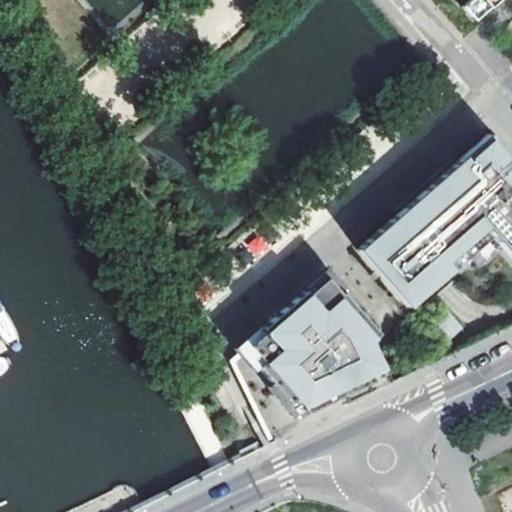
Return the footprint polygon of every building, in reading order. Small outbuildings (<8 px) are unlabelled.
[(492,4),(488,0),(464,0),(459,5),(473,21),(492,4)] [(355,250),(406,307),(449,269),(442,262),(483,227),(511,259),(511,162),(487,134),(355,250)] [(325,276),(245,347),(260,363),(255,367),(292,409),(297,405),(334,373),(350,391),(370,381),(368,376),(381,370),(368,341),(375,334),(325,276)] [(446,311),(430,325),(445,342),(461,328),(446,311)] [(260,363),(245,347),(229,362),(269,442),(389,386),(381,370),(368,376),(370,381),(350,391),(334,373),(297,405),(292,409),(255,367),(260,363)]
